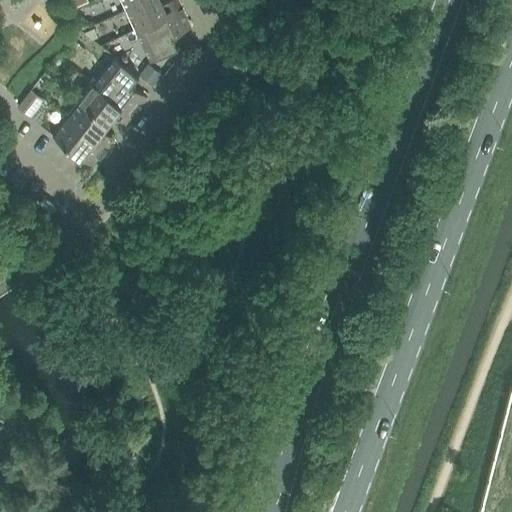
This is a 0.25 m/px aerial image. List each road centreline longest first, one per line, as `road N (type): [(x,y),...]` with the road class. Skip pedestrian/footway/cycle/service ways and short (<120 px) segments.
road 1 (primary): [(450,0),(263,511)]
road 2 (primary): [(343,511),(511,60)]
road 3 (residential): [(93,210),(206,61),(213,29),(201,0)]
